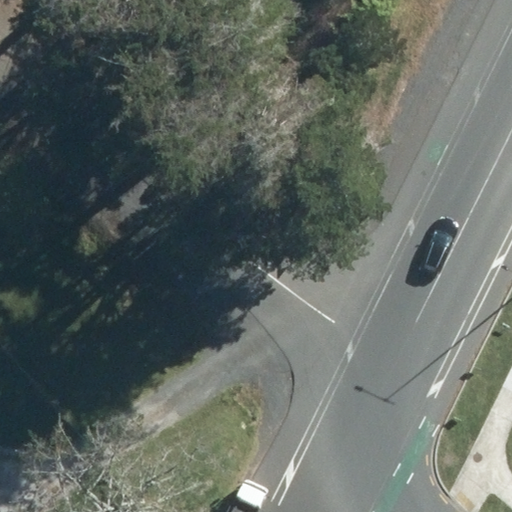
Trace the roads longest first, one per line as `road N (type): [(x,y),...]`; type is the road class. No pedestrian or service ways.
road 1 (track): [(392,356),(303,300),(0,50)]
road 2 (tertiary): [(392,356),(511,129)]
road 3 (tertiary): [(313,511),(392,356)]
road 4 (residential): [(392,356),(374,460),(380,481),(409,511)]
